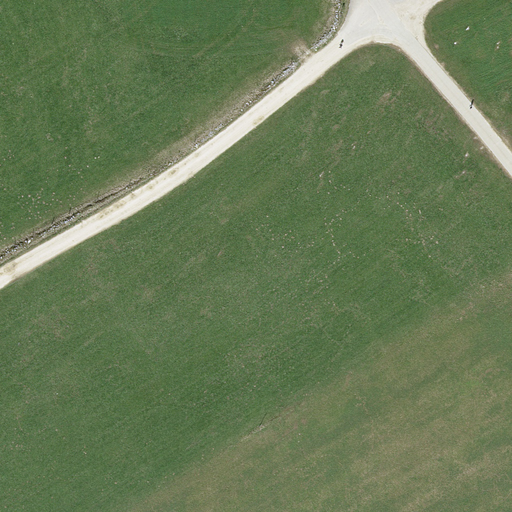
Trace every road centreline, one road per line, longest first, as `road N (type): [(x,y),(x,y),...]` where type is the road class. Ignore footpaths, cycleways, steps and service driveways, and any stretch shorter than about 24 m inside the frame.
road 1 (track): [(0,283),(173,172),(377,12)]
road 2 (track): [(377,12),(511,166)]
